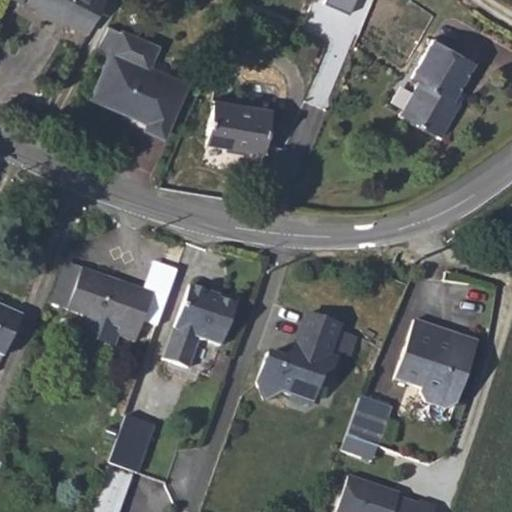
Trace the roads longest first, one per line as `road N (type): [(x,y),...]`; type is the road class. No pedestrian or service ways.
road 1 (residential): [(0,141),(105,188),(208,221),(318,234),(403,224)]
road 2 (residential): [(403,224),(428,254),(511,280)]
road 3 (residential): [(403,224),(511,167)]
